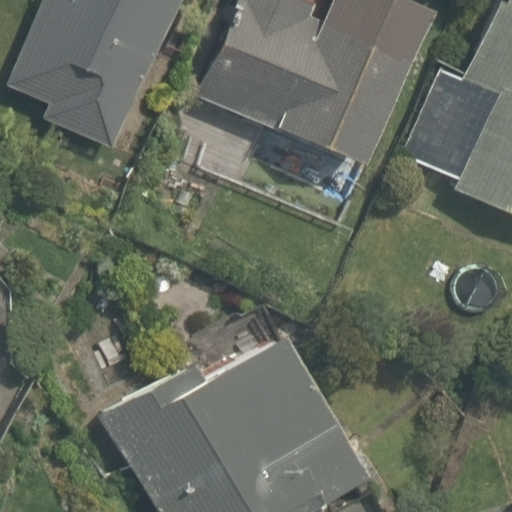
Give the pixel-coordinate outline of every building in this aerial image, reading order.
[(103,146),(155,0),(30,0),(0,84),(0,85),(38,99),(31,121),(103,146)] [(348,155),(405,0),(216,0),(182,94),(348,155)] [(511,209),(511,0),(468,0),(402,165),(511,209)] [(84,410),(145,511),(237,511),(248,506),(251,511),(285,511),(344,477),(247,313),(84,410)] [(511,511),(511,501),(501,506),(503,511),(511,511)]
